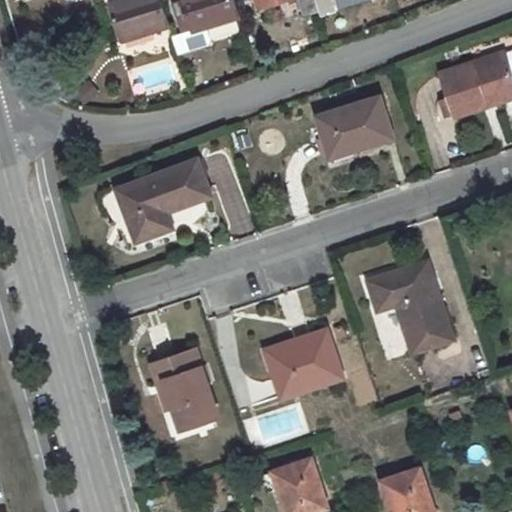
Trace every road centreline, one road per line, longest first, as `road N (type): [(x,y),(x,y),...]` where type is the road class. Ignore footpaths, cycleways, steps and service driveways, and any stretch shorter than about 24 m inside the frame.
road 1 (residential): [(482,0),(155,123),(0,130)]
road 2 (residential): [(41,324),(511,170)]
road 3 (tertiary): [(95,511),(41,324)]
road 4 (tertiary): [(41,324),(0,173)]
